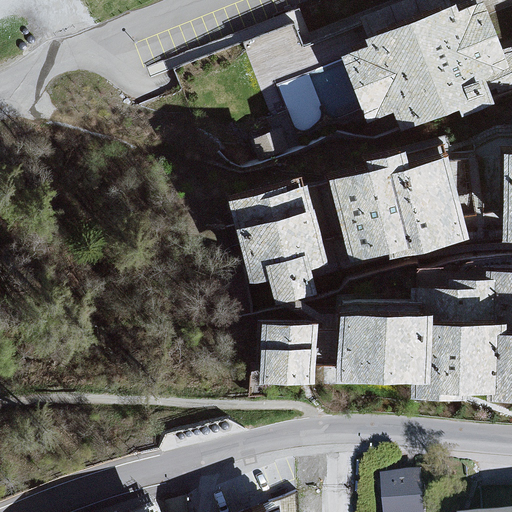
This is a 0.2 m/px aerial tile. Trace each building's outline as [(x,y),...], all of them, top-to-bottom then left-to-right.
[(301,8),(169,59),(215,176),(394,107),(403,129),(511,86),(511,0),(402,0),(311,35),(301,8)] [(443,131),(406,142),(410,156),(447,144),(443,131)] [(344,241),(348,259),(457,231),(454,218),(464,216),(446,149),(400,160),(396,145),(355,156),(356,164),(319,173),(336,243),(344,241)] [(511,154),(497,155),(496,241),(511,241),(511,154)] [(308,173),(229,191),(248,274),(268,270),(273,294),(315,285),(309,258),(327,254),(308,173)] [(410,383),(410,398),(464,397),(464,390),(481,390),(481,397),(511,397),(511,269),(484,269),(484,276),(412,276),(412,299),(332,299),(332,366),(312,366),(312,313),(256,313),(256,366),(247,366),(247,395),(265,395),(264,383),(410,383)] [(426,511),(423,476),(382,480),(385,511),(426,511)] [(296,511),(295,490),(226,511),(296,511)] [(155,511),(151,500),(119,511),(155,511)]
